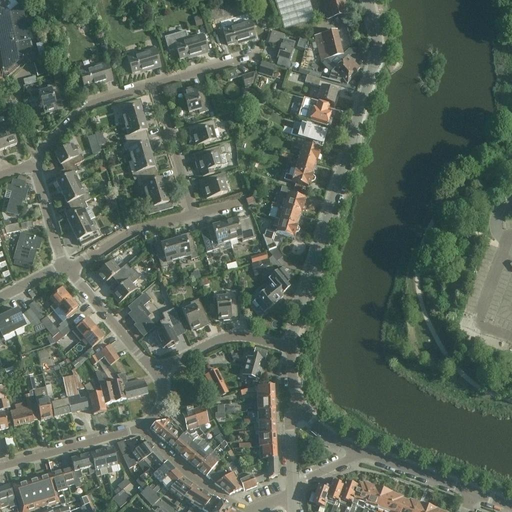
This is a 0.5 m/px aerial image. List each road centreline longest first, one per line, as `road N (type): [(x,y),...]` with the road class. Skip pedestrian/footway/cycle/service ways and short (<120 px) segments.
road 1 (residential): [(290,348),(374,52),(368,0)]
road 2 (residential): [(31,165),(86,108),(154,85)]
road 3 (residential): [(140,427),(0,467)]
road 4 (residential): [(290,348),(238,335),(156,371)]
road 5 (residential): [(140,427),(182,469),(253,511)]
road 6 (residential): [(65,267),(136,229),(193,214)]
road 7 (residential): [(156,371),(65,267)]
road 8 (residential): [(193,214),(154,85)]
